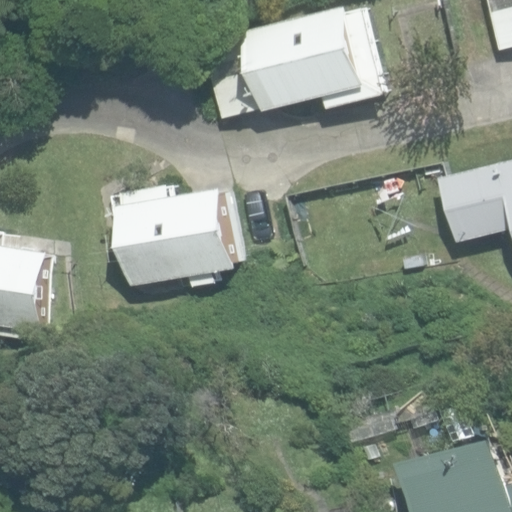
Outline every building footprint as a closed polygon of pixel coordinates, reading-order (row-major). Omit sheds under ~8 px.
[(511,0),(494,0),(507,50),(511,48),(511,0)] [(209,41),(228,118),(330,93),(334,108),(395,93),(373,7),(359,10),(358,4),(209,41)] [(511,227),(511,162),(451,177),(466,239),(511,227)] [(130,207),(141,280),(249,263),(236,184),(179,193),(177,182),(128,191),(130,207)] [(0,320),(50,328),(63,246),(8,237),(10,229),(0,227),(0,320)] [(511,511),(511,440),(511,436),(412,460),(425,510),(415,511),(511,511)]
